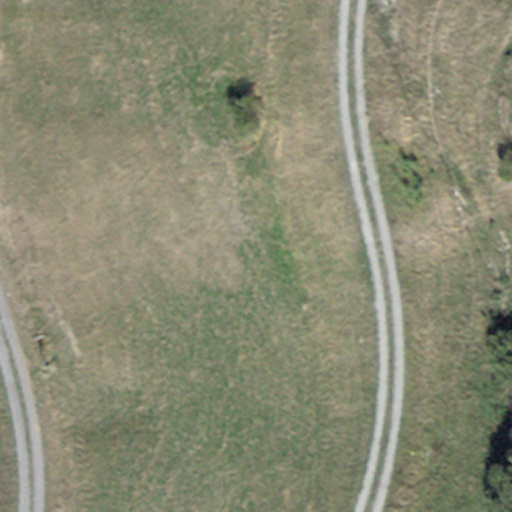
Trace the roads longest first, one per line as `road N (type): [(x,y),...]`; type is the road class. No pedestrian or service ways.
road 1 (track): [(357,511),(372,458),(379,315),(334,71),(344,0)]
road 2 (track): [(0,339),(29,454),(24,511)]
